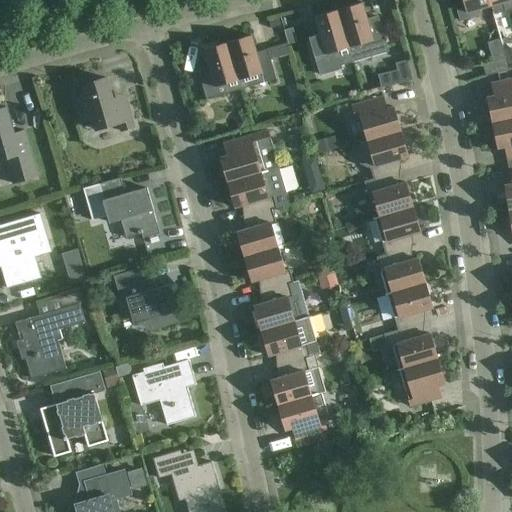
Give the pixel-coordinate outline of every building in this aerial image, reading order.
[(490,6),(488,0),(462,0),(466,13),(490,6)] [(511,0),(488,0),(490,6),(502,3),(504,12),(511,9),(511,0)] [(362,3),(338,10),(349,47),(353,62),(388,52),(378,16),(367,20),(362,3)] [(327,54),(349,47),(338,10),(314,17),(321,39),(310,43),(319,75),(332,71),(327,54)] [(256,42),(266,39),(258,16),(248,19),(256,42)] [(284,31),(288,45),(297,42),(292,28),(284,31)] [(241,89),(263,83),(276,79),(267,49),(256,52),(251,35),(227,42),(241,89)] [(206,100),(241,89),(227,42),(203,49),(208,66),(197,70),(206,100)] [(508,66),(511,64),(511,47),(503,50),(508,66)] [(486,76),(509,70),(505,58),(482,65),(486,76)] [(360,79),(370,78),(367,60),(357,62),(360,79)] [(381,88),(412,80),(407,61),(396,63),(398,70),(378,75),(381,88)] [(134,127),(126,103),(115,106),(106,78),(100,80),(99,78),(88,81),(88,83),(82,85),(84,94),(74,97),(82,122),(92,119),(95,130),(118,123),(121,131),(134,127)] [(491,84),(491,85),(498,84),(501,95),(493,96),(487,98),(492,123),(511,118),(511,79),(498,82),(491,84)] [(379,111),(376,99),(352,106),(356,119),(360,118),(367,142),(401,132),(393,107),(379,111)] [(0,160),(6,159),(13,184),(38,177),(24,130),(14,134),(6,107),(0,108),(0,160)] [(235,124),(237,131),(250,128),(247,116),(239,118),(235,124)] [(511,118),(492,123),(497,148),(511,145),(511,147),(511,118)] [(220,158),(227,183),(279,168),(268,131),(230,142),(234,154),(220,158)] [(401,132),(367,142),(361,144),(356,152),(359,164),(367,168),(370,168),(373,179),(388,175),(397,173),(394,161),(408,157),(401,132)] [(249,203),(252,215),(271,209),(272,210),(290,204),(279,169),(281,168),(281,167),(279,168),(227,183),(235,208),(249,203)] [(373,219),(413,207),(405,182),(392,187),(388,175),(373,179),(364,182),(368,195),(372,193),(379,217),(373,219)] [(126,199),(125,194),(120,178),(98,184),(109,223),(110,222),(109,219),(119,216),(126,238),(141,233),(142,238),(159,234),(146,188),(134,192),(136,196),(126,199)] [(420,232),(413,207),(373,219),(373,220),(375,219),(385,255),(386,255),(400,251),(410,248),(406,236),(420,232)] [(252,215),(247,216),(251,228),(237,232),(244,257),(278,247),(271,223),(275,222),(272,210),(271,209),(252,215)] [(7,288),(37,279),(31,258),(51,252),(40,214),(0,225),(0,267),(1,267),(7,288)] [(265,278),(269,289),(293,282),(289,269),(285,271),(278,247),(244,257),(252,282),(265,278)] [(55,278),(58,290),(89,281),(80,250),(68,253),(74,273),(55,278)] [(385,294),(385,295),(425,283),(418,258),(404,262),(400,251),(386,255),(385,255),(376,258),(387,293),(385,294)] [(157,290),(143,283),(139,271),(116,278),(123,301),(129,299),(135,320),(150,329),(179,320),(169,287),(157,290)] [(322,276),(325,287),(337,283),(334,273),(322,276)] [(269,289),(264,291),(268,302),(254,306),(261,331),(309,317),(299,281),(293,282),(269,289)] [(432,308),(425,283),(385,295),(387,295),(398,330),(413,326),(422,324),(418,312),(432,308)] [(80,288),(57,295),(61,309),(15,323),(18,333),(22,332),(24,339),(16,341),(22,360),(25,359),(31,379),(58,371),(50,343),(62,339),(59,330),(85,322),(80,305),(84,303),(80,288)] [(282,352),(286,364),(305,358),(315,355),(320,354),(309,317),(261,331),(268,356),(282,352)] [(397,370),(437,359),(430,334),(416,338),(413,326),(398,330),(384,334),(388,347),(392,346),(399,369),(397,370)] [(271,381),(278,405),(311,396),(321,393),(325,392),(315,355),(305,358),(286,364),(281,365),(284,376),(271,381)] [(445,383),(437,359),(397,370),(397,371),(400,370),(410,406),(434,399),(431,387),(445,383)] [(189,375),(193,374),(189,360),(164,367),(159,364),(143,369),(144,372),(132,376),(141,406),(159,400),(167,425),(190,418),(194,411),(187,387),(192,386),(189,375)] [(128,363),(116,367),(119,377),(129,374),(130,369),(128,363)] [(114,369),(103,372),(107,389),(119,385),(114,369)] [(351,383),(360,380),(356,369),(348,372),(351,383)] [(99,372),(69,381),(74,399),(40,409),(54,457),(71,452),(67,439),(84,434),(88,447),(108,441),(94,394),(105,391),(99,372)] [(456,392),(435,397),(438,408),(459,403),(456,392)] [(311,396),(278,405),(285,430),(292,428),(298,448),(329,439),(323,419),(328,418),(321,393),(311,396)] [(186,469),(181,453),(180,450),(153,458),(159,479),(171,475),(179,501),(189,498),(192,511),(220,511),(215,491),(219,489),(211,462),(186,469)] [(142,469),(129,473),(133,489),(147,485),(142,469)] [(124,470),(106,476),(85,482),(90,500),(75,504),(76,511),(119,511),(114,494),(129,489),(124,470)]
